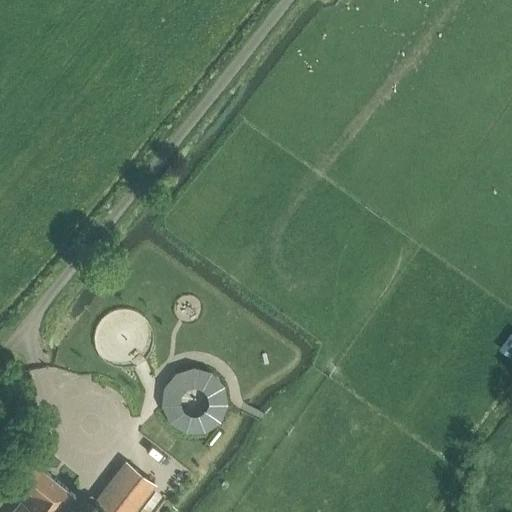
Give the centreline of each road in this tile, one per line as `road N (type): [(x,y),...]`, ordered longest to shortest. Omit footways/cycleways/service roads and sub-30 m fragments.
road 1 (unclassified): [(13,342),(288,0)]
road 2 (unknown): [(26,326),(74,450)]
